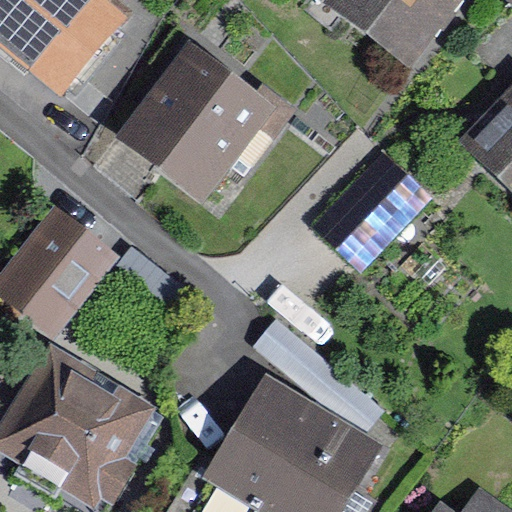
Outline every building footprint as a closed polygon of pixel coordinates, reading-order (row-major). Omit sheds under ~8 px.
[(125,24),(94,0),(9,0),(0,12),(0,54),(60,104),(125,24)] [(0,0),(0,12),(9,0),(0,0)] [(461,0),(327,0),(323,7),(409,71),(461,0)] [(274,143),(293,117),(275,103),(271,109),(187,47),(114,144),(203,210),(261,133),(274,143)] [(511,198),(511,86),(456,147),(511,198)] [(313,230),(361,274),(430,201),(382,156),(313,230)] [(0,302),(52,343),(118,259),(53,209),(0,276),(0,302)] [(185,289),(132,249),(117,268),(170,308),(185,289)] [(0,427),(0,462),(18,472),(7,492),(41,511),(43,511),(54,494),(85,511),(95,511),(101,503),(111,509),(135,469),(124,463),(154,412),(46,349),(0,427)] [(219,461),(308,511),(364,511),(370,503),(355,494),(381,448),(265,382),(219,461)] [(308,511),(219,461),(190,511),(308,511)] [(507,511),(478,491),(463,511),(444,511),(436,505),(430,511),(507,511)]
